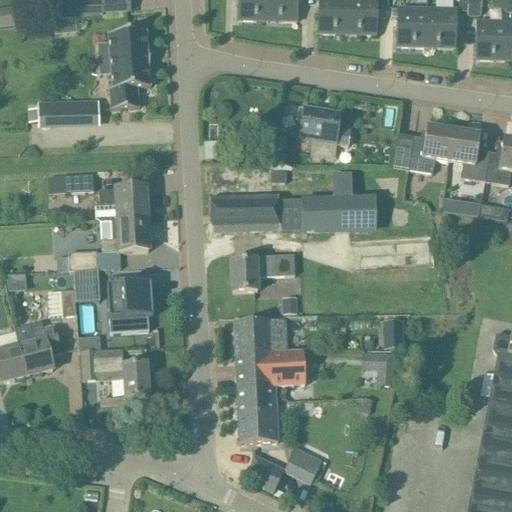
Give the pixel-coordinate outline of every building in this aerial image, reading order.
[(61,4),(61,25),(102,19),(100,0),(65,0),(66,4),(61,4)] [(267,25),(267,0),(238,0),(238,24),(267,25)] [(296,0),(267,0),(267,25),(296,26),(296,0)] [(346,38),(347,1),(318,0),(317,38),(346,38)] [(458,0),(458,11),(467,11),(467,0),(458,0)] [(467,0),(467,11),(480,11),(479,0),(467,0)] [(347,1),(346,38),(375,39),(376,2),(347,1)] [(425,52),(426,13),(397,12),(396,51),(425,52)] [(455,14),(426,13),(425,52),(454,52),(455,14)] [(475,64),(504,65),(505,26),(476,25),(475,64)] [(109,47),(96,48),(97,65),(110,64),(112,93),(108,93),(108,94),(109,94),(111,113),(110,113),(110,115),(139,112),(139,111),(138,111),(136,92),(150,91),(150,90),(149,90),(148,70),(149,70),(148,57),(147,57),(145,37),(146,37),(146,36),(107,38),(107,40),(108,40),(109,47)] [(98,105),(86,106),(87,133),(98,133),(98,105)] [(291,173),(292,153),(310,155),(311,146),(347,152),(350,134),(338,132),(340,118),(302,112),(302,114),(298,113),(296,126),(300,126),(298,143),(275,139),(272,173),(291,173)] [(37,125),(37,113),(26,113),(27,126),(37,125)] [(448,167),(453,135),(426,131),(424,147),(412,145),(407,176),(431,179),(434,165),(448,167)] [(485,187),(489,157),(476,155),(479,139),(453,135),(448,167),(461,169),(459,183),(469,185),(485,187)] [(261,138),(257,171),(272,173),(275,139),(261,138)] [(511,143),(503,142),(500,158),(489,157),(485,187),(509,191),(511,177),(511,176),(511,143)] [(285,174),(270,174),(271,187),(285,187),(285,174)] [(93,197),(92,179),(63,181),(64,199),(93,197)] [(277,200),(209,201),(211,238),(279,236),(333,234),(372,234),(371,204),(350,204),(350,179),(349,179),(332,179),(332,204),(296,205),(277,206),(277,200)] [(146,224),(144,192),(115,193),(115,194),(98,195),(99,208),(93,209),(93,217),(99,226),(146,224)] [(492,210),(481,209),(480,222),(490,223),(492,210)] [(146,224),(99,226),(101,257),(118,256),(118,257),(147,256),(146,224)] [(73,277),(92,276),(97,276),(96,256),(67,258),(68,262),(56,262),(57,277),(73,276),(73,277)] [(294,280),(293,260),(262,261),(262,266),(256,267),(256,264),(231,265),(232,297),(257,296),(256,282),(294,280)] [(97,276),(92,276),(73,277),(75,295),(75,306),(99,305),(97,276)] [(122,290),(106,291),(109,339),(147,337),(146,321),(151,321),(149,288),(122,290)] [(75,306),(75,295),(47,296),(49,323),(76,321),(75,306)] [(297,305),(281,306),(282,318),(297,318),(297,305)] [(253,325),(233,326),(239,448),(277,447),(276,427),(274,390),(304,389),(303,356),(285,357),(285,346),(284,324),(253,325)] [(26,381),(52,374),(48,361),(59,358),(52,331),(30,336),(33,348),(18,351),(26,381)] [(511,511),(511,341),(495,338),(491,355),(495,361),(486,418),(467,511),(511,511)] [(403,340),(383,340),(383,355),(403,354),(403,340)] [(0,355),(0,387),(26,381),(18,351),(0,355)] [(122,369),(122,356),(80,359),(82,386),(97,384),(97,385),(122,383),(123,402),(148,400),(146,368),(122,369)] [(377,390),(392,391),(393,359),(378,358),(377,390)] [(100,404),(100,411),(124,410),(124,403),(100,404)] [(284,475),(282,478),(309,491),(321,466),(295,453),(284,475)] [(246,485),(272,498),(282,478),(284,475),(253,459),(246,485)]
